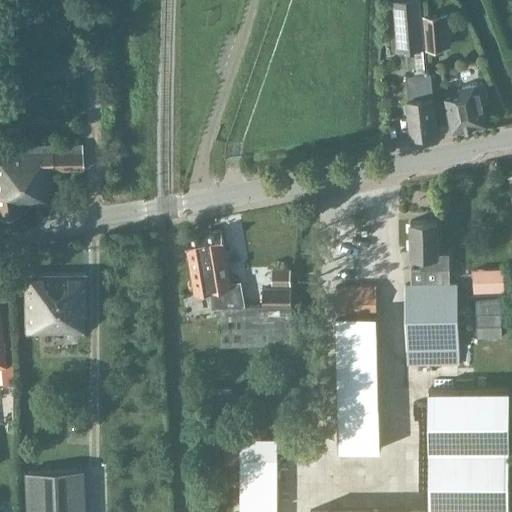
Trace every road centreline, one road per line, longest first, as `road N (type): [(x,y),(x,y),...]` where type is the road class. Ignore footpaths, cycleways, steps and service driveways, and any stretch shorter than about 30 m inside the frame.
road 1 (unknown): [(328,177),(327,434),(339,459),(371,465),(388,460),(401,431),(393,164)]
road 2 (tertiary): [(0,237),(511,142)]
